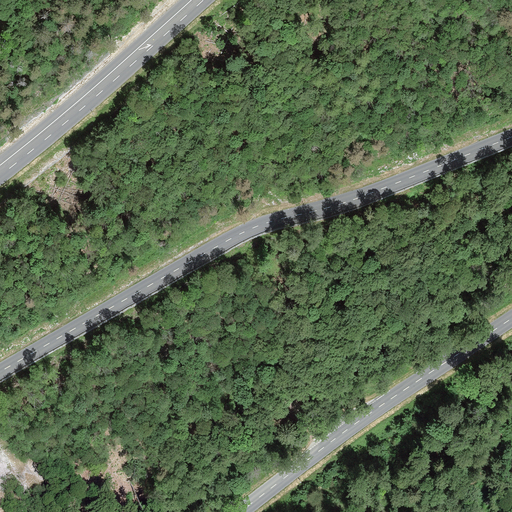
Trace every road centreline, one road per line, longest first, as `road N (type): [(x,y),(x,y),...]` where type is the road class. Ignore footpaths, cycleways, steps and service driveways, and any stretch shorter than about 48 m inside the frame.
road 1 (secondary): [(511,136),(363,196),(239,233),(0,372)]
road 2 (secondary): [(241,511),(511,315)]
road 3 (secondary): [(0,166),(195,0)]
